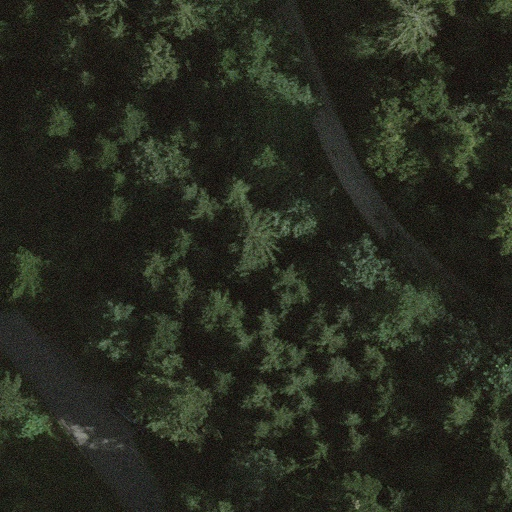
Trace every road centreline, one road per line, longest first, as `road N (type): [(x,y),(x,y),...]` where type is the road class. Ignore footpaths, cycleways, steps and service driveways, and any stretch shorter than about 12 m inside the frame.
road 1 (track): [(511,339),(429,282),(344,174),(271,0)]
road 2 (unclassified): [(0,335),(111,470),(135,511)]
